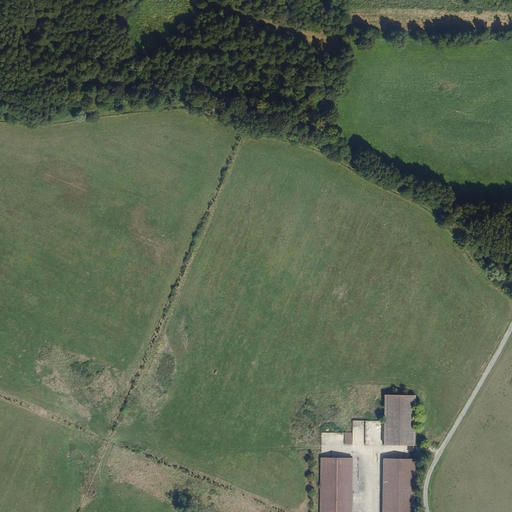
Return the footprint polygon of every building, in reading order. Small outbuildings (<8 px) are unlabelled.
[(415,446),(416,396),(384,395),(383,446),(415,446)] [(365,426),(365,445),(382,445),(382,442),(382,421),(358,420),(357,426),(365,426)] [(353,432),(344,432),(344,444),(353,444),(353,432)] [(321,459),(321,511),(351,511),(352,459),(321,459)] [(383,511),(415,511),(415,459),(384,459),(383,511)]
